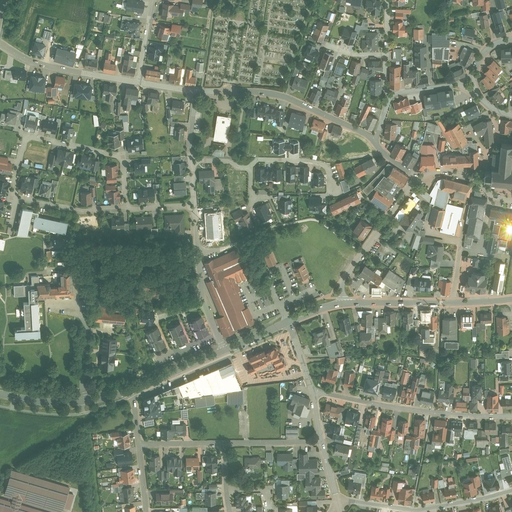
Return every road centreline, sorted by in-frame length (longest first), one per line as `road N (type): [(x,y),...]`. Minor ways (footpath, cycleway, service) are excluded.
road 1 (residential): [(17,198),(11,197),(24,136),(122,158),(125,208)]
road 2 (residential): [(312,392),(453,415),(511,416)]
road 3 (residential): [(196,91),(286,97),(375,140)]
road 4 (residential): [(337,503),(413,510),(511,491)]
road 5 (tertiary): [(344,303),(511,299)]
road 6 (residential): [(193,205),(201,293),(223,351)]
road 7 (residential): [(344,303),(346,275),(417,178)]
road 8 (residential): [(0,43),(43,65),(138,83)]
road 9 (tertiary): [(0,394),(61,403),(131,391)]
